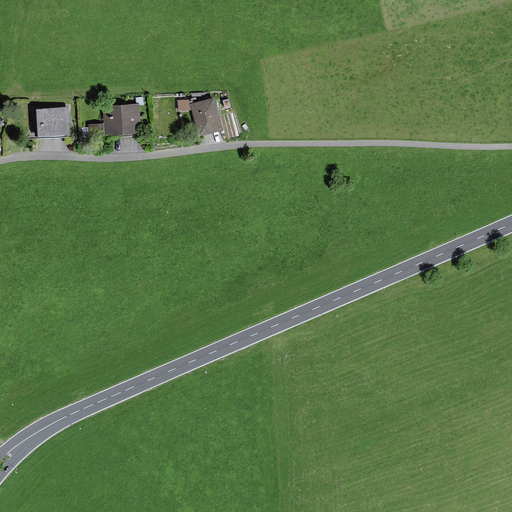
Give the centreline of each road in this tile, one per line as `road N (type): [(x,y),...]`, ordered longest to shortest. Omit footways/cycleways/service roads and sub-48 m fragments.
road 1 (primary): [(511,224),(30,438)]
road 2 (track): [(511,148),(250,145),(0,162)]
